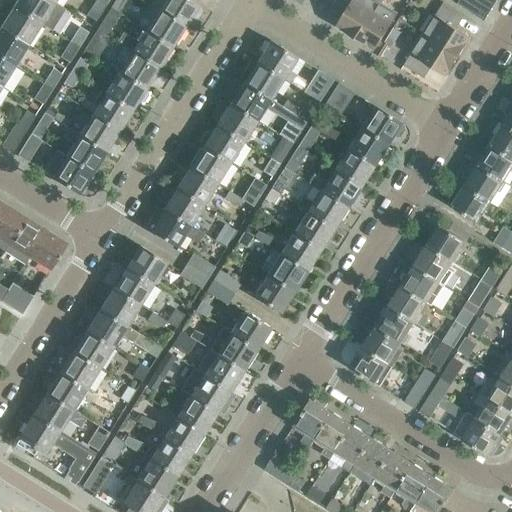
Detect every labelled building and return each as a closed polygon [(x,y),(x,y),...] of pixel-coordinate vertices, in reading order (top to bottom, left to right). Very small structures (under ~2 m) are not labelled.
[(41,23),(51,29),(65,7),(54,1),(51,0),(16,0),(13,5),(41,22),(41,23)] [(105,5),(97,0),(95,0),(87,14),(95,19),(105,5)] [(114,0),(111,6),(118,11),(125,0),(114,0)] [(193,0),(163,0),(158,9),(185,25),(199,3),(193,0)] [(356,37),(378,1),(376,0),(335,0),(334,3),(346,10),(337,25),(356,37)] [(459,0),(458,3),(484,20),(496,0),(459,0)] [(378,1),(356,37),(375,49),(397,13),(378,1)] [(423,33),(458,55),(470,36),(456,27),(463,15),(443,2),(435,14),(423,33)] [(0,26),(28,43),(41,23),(41,22),(13,5),(0,25),(0,26)] [(111,6),(97,27),(106,33),(120,13),(119,12),(118,11),(111,6)] [(137,24),(145,29),(171,46),(185,25),(158,9),(150,23),(141,17),(137,24)] [(0,26),(0,55),(14,65),(28,43),(0,26)] [(79,26),(70,40),(79,46),(88,32),(79,26)] [(97,27),(83,49),(97,58),(110,36),(106,33),(97,27)] [(117,40),(132,50),(158,67),(171,46),(145,29),(138,41),(123,31),(117,40)] [(446,74),(458,55),(423,33),(411,52),(404,65),(424,77),(432,65),(446,74)] [(396,39),(389,34),(385,41),(391,45),(396,39)] [(79,46),(70,40),(60,56),(69,61),(79,46)] [(270,40),(256,61),(282,78),(296,56),(270,40)] [(145,88),(158,67),(132,50),(119,71),(145,88)] [(0,84),(1,85),(14,65),(0,55),(0,84)] [(79,57),(70,70),(78,75),(87,62),(79,57)] [(282,78),(256,61),(243,81),(270,98),(282,78)] [(53,68),(43,83),(52,88),(61,74),(53,68)] [(318,101),(332,79),(316,69),(302,91),(318,101)] [(70,70),(63,81),(71,86),(78,75),(70,70)] [(119,71),(105,92),(132,109),(138,100),(140,101),(144,101),(148,94),(147,91),(144,89),(145,88),(119,71)] [(282,106),(270,98),(243,81),(230,103),(256,120),(264,106),(277,114),(292,121),(296,116),(282,106)] [(352,92),(337,82),(323,104),(338,114),(352,92)] [(52,88),(43,83),(34,98),(42,103),(52,88)] [(132,109),(105,92),(100,89),(92,103),(97,106),(92,113),(118,130),(132,109)] [(287,99),(282,106),(296,116),(299,110),(287,99)] [(230,103),(216,124),(243,141),(256,120),(230,103)] [(374,105),(360,127),(386,144),(392,134),(395,136),(399,135),(403,129),(402,126),(399,124),(400,122),(374,105)] [(511,108),(503,123),(511,129),(511,108)] [(17,125),(25,130),(35,115),(26,110),(17,125)] [(30,133),(41,140),(54,119),(53,118),(44,112),(30,133)] [(56,112),(53,118),(54,119),(67,127),(71,119),(56,112)] [(92,113),(79,134),(105,151),(118,130),(92,113)] [(511,129),(503,123),(490,144),(511,158),(511,129)] [(2,145),(12,151),(25,130),(17,125),(15,124),(2,145)] [(243,141),(216,124),(203,145),(229,162),(243,141)] [(305,151),(320,161),(325,153),(309,146),(319,130),(310,125),(296,146),(305,151)] [(320,131),(334,140),(339,132),(323,125),(320,131)] [(73,143),(65,156),(91,173),(105,151),(79,134),(69,127),(63,136),(73,143)] [(360,127),(347,148),(373,165),(386,144),(360,127)] [(17,154),(28,161),(41,140),(30,133),(17,154)] [(511,167),(511,158),(490,144),(477,164),(503,181),(511,167)] [(203,145),(190,166),(216,183),(229,162),(203,145)] [(305,151),(296,146),(288,158),(297,164),(305,151)] [(276,147),(269,157),(278,163),(285,153),(276,147)] [(373,165),(347,148),(333,169),(359,186),(373,165)] [(58,151),(53,160),(60,164),(52,177),(78,193),(91,173),(65,156),(58,151)] [(270,176),(278,163),(269,157),(261,170),(270,176)] [(477,164),(464,184),(491,201),(503,181),(477,164)] [(216,183),(190,166),(176,188),(202,205),(216,183)] [(279,193),(285,183),(292,172),(283,167),(270,188),(279,193)] [(333,169),(326,181),(313,173),(307,182),(320,190),(346,207),(359,186),(333,169)] [(254,178),(241,199),(242,199),(251,205),(265,184),(254,178)] [(491,201),(464,184),(451,205),(477,222),(491,201)] [(176,188),(163,209),(189,226),(202,205),(176,188)] [(264,197),(272,203),(279,193),(270,188),(264,197)] [(296,204),(307,211),(333,228),(346,207),(320,190),(312,203),(301,197),(296,204)] [(241,199),(229,191),(224,198),(239,205),(242,199),(241,199)] [(0,246),(5,250),(26,217),(5,204),(0,212),(0,246)] [(144,227),(149,230),(176,246),(183,235),(196,244),(202,234),(189,226),(163,209),(157,206),(144,227)] [(333,228),(307,211),(293,232),(320,249),(333,228)] [(25,263),(29,256),(46,230),(26,217),(5,250),(25,263)] [(440,223),(426,244),(452,261),(466,240),(449,229),(440,223)] [(453,223),(449,229),(466,240),(470,234),(453,223)] [(216,240),(225,246),(235,230),(225,224),(216,240)] [(494,242),(511,253),(511,231),(504,226),(494,242)] [(50,269),(66,243),(46,230),(29,256),(50,269)] [(244,230),(236,242),(245,247),(252,235),(244,230)] [(253,236),(267,245),(272,237),(256,230),(253,236)] [(293,232),(280,253),(306,269),(320,249),(293,232)] [(413,265),(440,282),(452,261),(426,244),(413,265)] [(126,266),(152,283),(166,262),(140,245),(126,266)] [(193,253),(186,264),(207,277),(214,267),(193,253)] [(280,253),(267,274),(293,291),(306,269),(280,253)] [(207,277),(186,264),(179,274),(200,288),(207,277)] [(413,265),(400,285),(427,301),(440,282),(413,265)] [(511,265),(496,290),(505,295),(511,285),(511,265)] [(113,287),(139,304),(152,283),(126,266),(113,287)] [(491,286),(500,273),(491,267),(483,280),(491,286)] [(218,270),(211,280),(233,294),(239,283),(218,270)] [(293,291),(267,274),(253,295),(280,312),(293,291)] [(233,294),(211,280),(205,291),(226,305),(233,294)] [(12,283),(8,290),(1,301),(21,314),(33,296),(12,283)] [(400,285),(388,305),(414,322),(427,301),(400,285)] [(99,308),(125,325),(139,304),(113,287),(99,308)] [(479,306),(486,294),(477,288),(470,300),(479,306)] [(492,297),(484,310),(492,315),(500,303),(492,297)] [(375,325),(401,342),(414,322),(388,305),(375,325)] [(86,330),(112,346),(119,335),(146,352),(147,351),(148,352),(150,348),(149,347),(152,343),(125,325),(99,308),(86,330)] [(465,326),(473,314),(465,309),(457,321),(465,326)] [(175,327),(183,315),(176,310),(168,323),(175,327)] [(270,327),(243,310),(229,333),(256,349),(270,327)] [(166,321),(151,312),(146,320),(162,327),(166,321)] [(479,317),(471,330),(480,336),(488,323),(479,317)] [(362,345),(393,365),(402,352),(397,348),(401,342),(375,325),(362,345)] [(453,347),(461,334),(452,329),(444,341),(453,347)] [(73,350),(99,367),(112,346),(86,330),(81,337),(78,335),(75,336),(70,344),(70,348),(73,350)] [(189,337),(203,345),(208,338),(193,331),(189,337)] [(256,349),(229,333),(216,354),(242,370),(256,349)] [(466,338),(458,350),(467,355),(475,344),(466,338)] [(349,366),(381,386),(393,365),(362,345),(349,366)] [(440,367),(448,354),(439,349),(431,361),(440,367)] [(99,367),(73,350),(60,371),(86,388),(99,367)] [(166,352),(153,373),(161,378),(174,357),(166,352)] [(242,370),(216,354),(203,375),(229,391),(242,370)] [(453,358),(445,370),(454,376),(462,364),(453,358)] [(511,358),(500,377),(511,384),(511,358)] [(148,369),(139,364),(131,377),(140,382),(148,369)] [(216,412),(229,391),(203,375),(193,368),(180,389),(189,396),(216,412)] [(418,381),(427,387),(435,375),(426,369),(418,381)] [(86,388),(60,371),(46,392),(73,409),(86,388)] [(154,389),(161,378),(153,373),(146,384),(154,389)] [(511,413),(511,384),(500,377),(496,383),(488,378),(479,392),(488,397),(487,397),(511,413)] [(432,390),(441,396),(449,384),(440,378),(432,390)] [(405,402),(414,407),(427,387),(418,381),(405,402)] [(135,391),(128,386),(120,397),(128,402),(135,391)] [(441,396),(432,390),(419,411),(429,417),(441,396)] [(86,417),(73,409),(46,392),(33,413),(59,430),(67,418),(80,427),(86,417)] [(216,412),(189,396),(176,417),(202,433),(216,412)] [(113,406),(98,397),(93,404),(109,411),(113,406)] [(511,413),(487,397),(475,417),(501,434),(511,416),(511,413)] [(317,433),(331,411),(311,398),(294,424),(306,432),(301,440),(309,445),(314,437),(317,433)] [(331,411),(317,433),(314,437),(326,445),(321,453),(329,458),(335,450),(346,433),(351,424),(331,411)] [(452,432),(487,454),(501,434),(475,417),(466,411),(461,419),(452,432)] [(84,446),(59,430),(33,413),(18,436),(19,436),(15,443),(33,454),(38,447),(44,451),(44,452),(45,452),(53,440),(78,456),(84,446)] [(136,421),(150,430),(155,422),(140,415),(136,421)] [(202,433),(176,417),(162,438),(188,455),(202,433)] [(351,424),(346,433),(335,450),(347,458),(343,465),(344,468),(350,472),(355,463),(371,437),(351,424)] [(97,450),(109,432),(98,425),(93,433),(86,443),(97,450)] [(126,436),(122,442),(137,451),(141,444),(126,436)] [(370,485),(375,476),(392,450),(371,437),(355,463),(367,470),(362,477),(363,480),(370,485)] [(149,459),(176,475),(188,455),(162,438),(155,449),(149,445),(143,455),(149,459)] [(78,456),(70,468),(66,476),(76,483),(95,453),(84,446),(78,456)] [(413,463),(392,450),(375,476),(396,489),(413,463)] [(100,456),(86,478),(81,485),(92,492),(111,463),(100,456)] [(176,475),(149,459),(136,479),(163,496),(176,475)] [(271,461),(265,470),(286,483),(292,474),(285,469),(284,470),(271,461)] [(411,510),(433,476),(413,463),(396,489),(406,496),(402,503),(402,505),(411,510)] [(304,482),(292,474),(286,483),(298,491),(304,482)] [(438,511),(453,489),(433,476),(411,510),(413,511),(438,511)] [(126,511),(152,511),(163,496),(136,479),(122,502),(123,503),(124,502),(130,506),(126,511)] [(324,495),(312,487),(306,496),(318,504),(324,495)] [(341,511),(344,508),(332,500),(327,509),(331,511),(341,511)]
